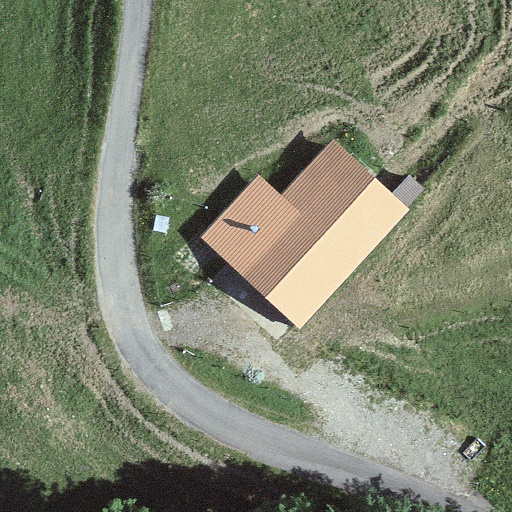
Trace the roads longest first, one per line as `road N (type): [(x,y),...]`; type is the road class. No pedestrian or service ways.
road 1 (unclassified): [(451,511),(210,413),(135,343),(117,287),(114,205),(139,0)]
road 2 (track): [(0,365),(89,312),(121,308)]
